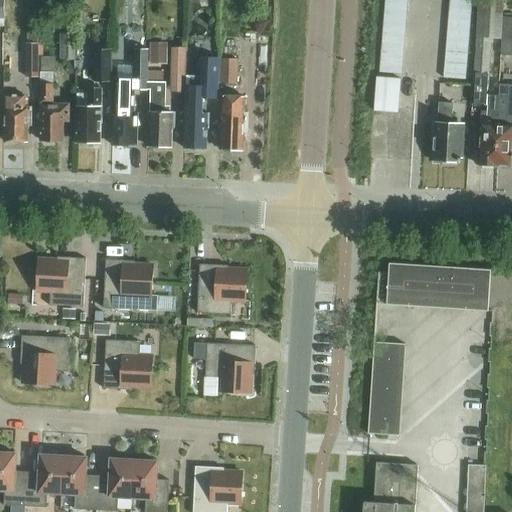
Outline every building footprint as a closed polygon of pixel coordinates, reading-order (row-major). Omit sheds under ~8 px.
[(407,0),(385,0),(385,6),(407,8),(407,0)] [(450,0),(450,11),(472,13),(473,2),(450,0)] [(489,92),(499,93),(501,55),(504,17),(504,0),(478,0),(475,73),(490,74),(489,82),(489,92)] [(406,19),(407,8),(385,6),(384,17),(406,19)] [(472,13),(450,11),(449,22),(471,24),(472,13)] [(405,30),(406,19),(384,17),(383,28),(405,30)] [(511,17),(504,17),(501,55),(511,55),(511,17)] [(449,22),(448,33),(470,35),(471,24),(449,22)] [(405,41),(405,30),(383,28),(382,39),(405,41)] [(448,33),(447,45),(470,46),(470,35),(448,33)] [(60,59),(76,59),(76,34),(60,34),(60,59)] [(405,41),(382,39),(381,50),(404,52),(405,41)] [(169,42),(151,42),(151,63),(169,63),(169,42)] [(44,43),(26,43),(26,77),(39,77),(39,55),(44,55),(44,43)] [(172,43),(171,88),(179,88),(179,68),(186,68),(186,43),(172,43)] [(447,45),(446,56),(469,57),(470,46),(447,45)] [(135,114),(135,90),(147,90),(148,71),(148,49),(135,48),(134,80),(117,79),(117,97),(117,113),(114,113),(113,145),(116,145),(121,148),(125,145),(137,145),(138,114),(135,114)] [(112,49),(95,49),(95,81),(112,81),(112,49)] [(403,63),(404,52),(381,50),(380,61),(403,63)] [(187,84),(187,92),(185,149),(207,150),(208,132),(209,130),(210,114),(203,114),(204,97),(219,98),(221,57),(199,56),(199,72),(205,72),(204,85),(187,84)] [(446,56),(445,67),(468,69),(469,57),(446,56)] [(41,84),(43,84),(42,140),(44,140),(46,143),(54,143),(56,140),(64,141),(65,122),(70,122),(71,105),(54,104),(55,58),(42,58),(41,84)] [(238,84),(239,59),(221,58),(220,83),(238,84)] [(402,74),(403,63),(380,61),(380,72),(402,74)] [(468,69),(445,67),(444,78),(467,80),(468,69)] [(165,71),(148,71),(147,90),(151,90),(149,146),(152,146),(154,149),(159,149),(161,146),(172,147),(173,129),(176,127),(177,113),(165,113),(167,80),(164,80),(165,71)] [(401,78),(377,77),(375,110),(399,112),(401,78)] [(489,82),(477,81),(475,112),(488,113),(487,125),(480,124),(479,148),(481,148),(480,167),(497,167),(497,166),(500,97),(489,96),(489,92),(489,82)] [(511,86),(500,86),(500,97),(497,166),(511,167),(511,86)] [(102,124),(103,88),(89,88),(89,106),(78,106),(78,142),(79,142),(81,147),(90,147),(93,142),(101,142),(101,124),(102,124)] [(32,125),(32,107),(26,107),(26,95),(6,95),(6,141),(29,141),(29,125),(32,125)] [(248,132),(249,114),(244,114),(245,98),(223,97),(221,150),(223,150),(224,153),(231,153),(234,150),(244,151),(244,132),(248,132)] [(462,161),(463,127),(452,126),(453,104),(440,104),(439,125),(434,125),(433,139),(436,139),(435,163),(457,164),(458,161),(462,161)] [(50,305),(84,307),(87,258),(69,257),(68,261),(39,259),(37,290),(51,291),(50,305)] [(125,261),(107,260),(104,308),(138,310),(157,311),(158,296),(153,296),(154,265),(125,264),(125,261)] [(491,270),(390,263),(389,272),(380,272),(378,303),(488,311),(491,270)] [(198,313),(232,315),(233,301),(246,301),(248,270),(218,269),(219,265),(200,264),(198,313)] [(10,295),(9,303),(22,304),(22,295),(10,295)] [(95,312),(95,321),(103,322),(103,312),(95,312)] [(188,318),(188,326),(200,327),(200,319),(188,318)] [(95,324),(95,334),(110,334),(110,324),(95,324)] [(69,372),(71,338),(22,335),(21,353),(25,354),(23,383),(55,385),(55,371),(69,372)] [(104,388),(122,389),(122,386),(152,387),(153,356),(140,355),(140,341),(107,340),(104,388)] [(256,346),(208,344),(195,343),(195,358),(207,359),(206,377),(220,378),(219,392),(250,393),(252,364),(255,364),(256,346)] [(406,345),(375,343),(369,433),(400,435),(406,345)] [(0,452),(0,489),(4,490),(4,504),(25,506),(27,472),(15,471),(17,453),(0,452)] [(48,493),(62,493),(64,456),(40,455),(39,472),(27,472),(25,506),(47,507),(48,493)] [(74,508),(96,510),(98,476),(86,475),(87,457),(64,456),(62,493),(75,494),(74,508)] [(119,497),(132,497),(134,460),(111,459),(110,476),(98,476),(96,510),(118,511),(119,497)] [(134,460),(132,497),(146,498),(144,511),(167,511),(169,480),(157,479),(158,461),(134,460)] [(415,511),(419,465),(377,462),(374,502),(364,501),(363,511),(415,511)] [(193,511),(227,511),(228,503),(242,503),(243,472),(214,471),(214,467),(196,466),(193,511)]
